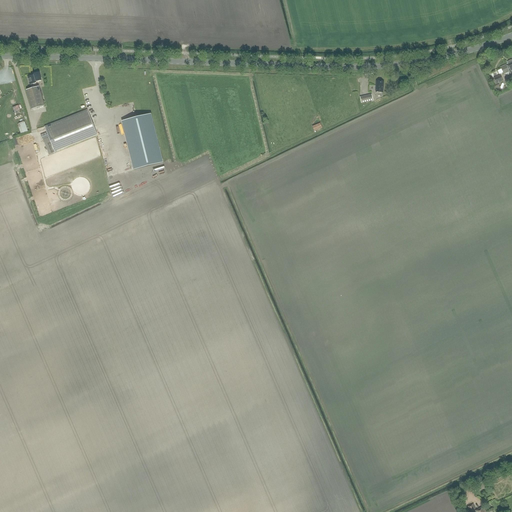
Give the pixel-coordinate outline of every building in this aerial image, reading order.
[(501,67),(503,73),(509,70),(511,74),(511,73),(511,60),(508,61),(508,63),(509,65),(507,65),(507,64),(501,67)] [(45,107),(39,87),(36,88),(35,84),(36,84),(36,83),(42,81),(39,73),(34,75),(34,76),(28,78),(30,85),(31,85),(32,89),(26,91),(32,110),(45,107)] [(500,76),(494,78),(496,84),(503,82),(500,76)] [(372,94),(360,97),(361,103),(373,100),(372,94)] [(87,110),(45,127),(55,152),(97,135),(87,110)] [(122,124),(134,170),(163,163),(152,117),(122,124)] [(22,134),(29,131),(25,121),(18,124),(22,134)] [(320,123),(312,127),(315,131),(322,128),(320,123)]
